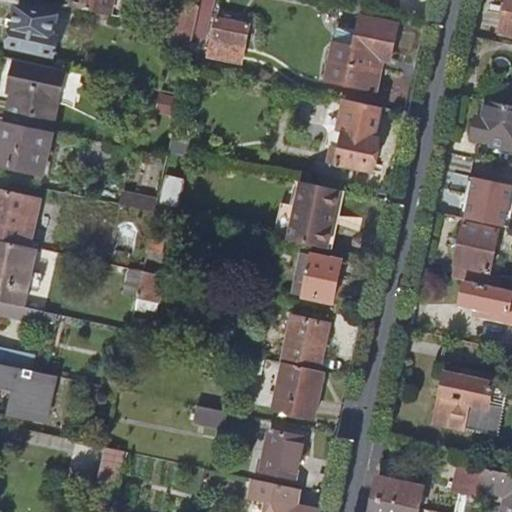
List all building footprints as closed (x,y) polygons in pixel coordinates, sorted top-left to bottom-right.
[(113,18),(116,0),(78,0),(76,10),(113,18)] [(213,8),(214,0),(202,0),(201,6),(211,8),(213,8)] [(511,0),(508,0),(502,34),(511,35),(511,0)] [(195,35),(201,6),(185,3),(179,32),(195,35)] [(205,39),(211,8),(201,6),(195,35),(194,37),(205,39)] [(54,58),(59,35),(52,33),(56,17),(24,10),(21,26),(14,24),(9,47),(54,58)] [(376,93),(383,62),(391,64),(399,26),(362,18),(355,51),(336,46),(328,82),(376,93)] [(245,45),(250,26),(217,19),(213,39),(245,45)] [(194,37),(195,35),(179,32),(175,54),(190,57),(194,37)] [(51,133),(64,71),(15,61),(9,92),(13,93),(7,123),(51,133)] [(511,106),(511,85),(492,82),(488,101),(511,106)] [(511,106),(488,101),(484,120),(478,119),(473,139),(493,144),(492,147),(511,151),(511,106)] [(374,172),(380,141),(374,140),(381,108),(352,103),(342,151),(334,149),(331,163),(374,172)] [(0,168),(43,177),(53,133),(51,133),(7,123),(4,122),(0,139),(0,168)] [(176,218),(184,182),(168,178),(161,214),(170,217),(176,218)] [(511,186),(475,178),(466,220),(505,228),(511,192),(511,186)] [(328,250),(341,191),(302,183),(296,208),(289,242),(328,250)] [(0,241),(31,248),(41,202),(0,192),(0,241)] [(156,214),(159,202),(123,195),(120,206),(131,208),(156,214)] [(289,242),(296,208),(282,205),(275,239),(289,242)] [(148,252),(156,214),(131,208),(129,219),(134,220),(132,231),(137,232),(129,269),(144,272),(148,252)] [(162,255),(170,217),(161,214),(156,214),(148,252),(162,255)] [(490,273),(499,231),(464,223),(456,265),(458,265),(455,278),(466,281),(486,285),(488,273),(490,273)] [(0,274),(30,281),(37,250),(31,248),(0,241),(0,274)] [(157,275),(162,255),(148,252),(144,272),(157,275)] [(334,303),(343,261),(314,255),(305,297),(334,303)] [(138,297),(144,272),(129,269),(124,293),(138,297)] [(159,302),(165,277),(157,275),(144,272),(138,297),(138,298),(159,302)] [(24,308),(30,281),(0,274),(0,302),(2,303),(24,308)] [(511,323),(511,290),(486,285),(466,281),(461,306),(484,310),(483,318),(511,323)] [(0,313),(43,322),(45,312),(24,308),(2,303),(0,311),(0,313)] [(320,371),(330,326),(293,318),(283,364),(285,364),(320,371)] [(0,364),(20,369),(24,353),(0,347),(0,364)] [(45,420),(54,376),(20,369),(0,364),(0,385),(15,389),(10,413),(45,420)] [(315,419),(325,373),(320,371),(285,364),(275,410),(315,419)] [(489,407),(496,377),(471,372),(469,380),(447,375),(442,399),(505,413),(506,411),(489,407)] [(494,401),(505,403),(510,380),(499,377),(494,401)] [(499,440),(505,413),(442,399),(437,426),(499,440)] [(249,437),(253,418),(236,414),(232,433),(249,437)] [(297,479),(306,438),(271,430),(262,471),(297,479)] [(96,484),(103,450),(76,445),(69,479),(96,484)] [(115,482),(122,451),(106,448),(99,479),(115,482)] [(478,511),(483,491),(487,470),(488,468),(460,462),(449,511),(478,511)] [(511,511),(511,475),(487,470),(483,491),(508,496),(504,511),(511,511)] [(420,509),(424,487),(379,477),(379,479),(375,499),(420,509)] [(320,511),(321,511),(296,505),(300,489),(257,480),(250,511),(320,511)] [(429,511),(430,511),(420,509),(375,499),(371,511),(429,511)]
